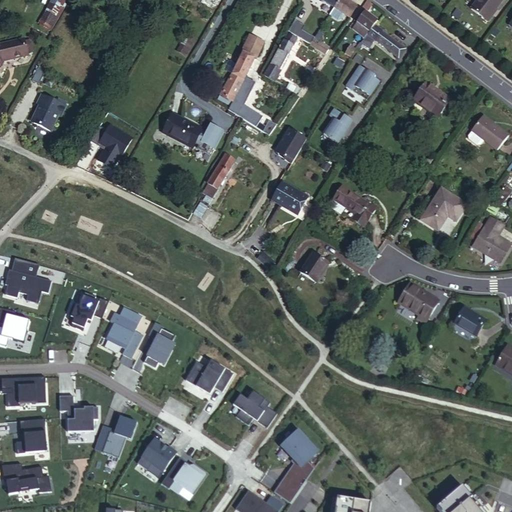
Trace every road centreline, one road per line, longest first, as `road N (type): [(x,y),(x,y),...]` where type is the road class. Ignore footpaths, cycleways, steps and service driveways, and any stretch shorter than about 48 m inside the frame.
road 1 (residential): [(218,511),(246,468),(196,435),(80,368),(0,371)]
road 2 (residential): [(272,174),(228,239),(54,164)]
road 3 (unknown): [(227,0),(184,89),(252,141)]
road 4 (tertiary): [(384,0),(511,93)]
road 5 (residential): [(391,254),(455,280),(507,281)]
